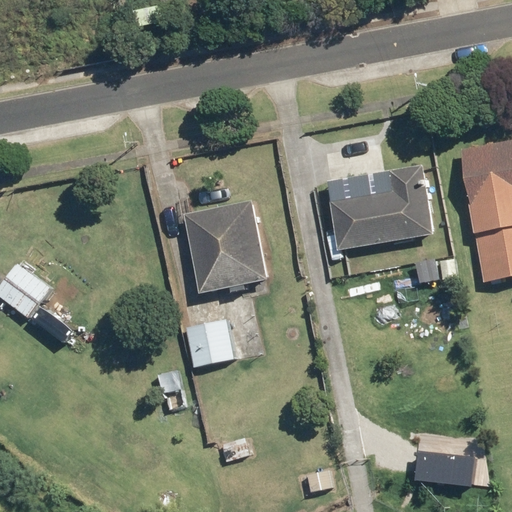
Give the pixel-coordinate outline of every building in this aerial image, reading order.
[(511,142),(461,152),(485,285),(511,280),(511,142)] [(338,254),(435,239),(423,167),(390,173),(393,194),(330,204),(338,254)] [(268,284),(252,204),(184,217),(200,297),(268,284)] [(449,242),(427,242),(427,262),(440,262),(439,283),(460,283),(460,264),(449,263),(449,242)] [(54,315),(64,301),(53,293),(54,291),(40,280),(49,268),(27,254),(0,291),(0,300),(30,323),(43,306),(54,315)] [(437,311),(387,293),(380,311),(430,329),(437,311)] [(235,363),(227,323),(187,331),(194,371),(235,363)]
